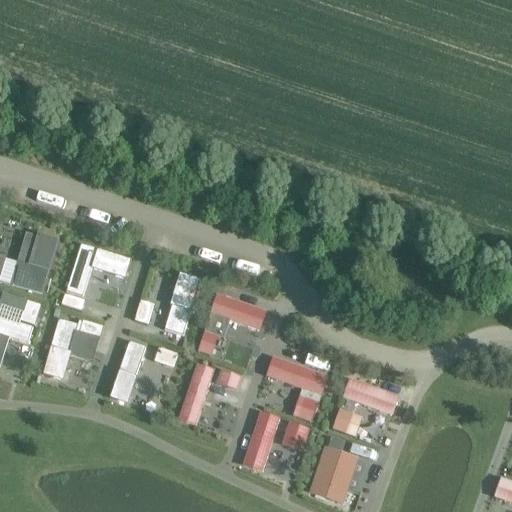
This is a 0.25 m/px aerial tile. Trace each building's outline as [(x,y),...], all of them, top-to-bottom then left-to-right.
[(18,264),(11,287),(43,296),(50,273),(59,241),(38,234),(37,238),(28,268),(18,264)] [(82,246),(67,293),(83,299),(92,271),(126,281),(132,262),(82,246)] [(173,307),(165,330),(184,336),(191,312),(201,280),(180,274),(171,306),(173,307)] [(65,296),(62,307),(81,314),(85,302),(65,296)] [(218,297),(211,315),(231,322),(231,323),(260,334),(267,314),(218,297)] [(141,302),(134,323),(149,328),(155,307),(141,302)] [(27,303),(21,323),(35,327),(41,308),(27,303)] [(0,319),(0,336),(28,346),(29,342),(33,330),(0,319)] [(60,321),(43,377),(64,383),(71,357),(69,356),(75,334),(76,334),(78,327),(76,326),(60,321)] [(83,323),(79,335),(100,341),(103,329),(83,323)] [(205,334),(198,353),(212,358),(218,339),(205,334)] [(130,344),(110,400),(128,407),(138,379),(136,379),(146,349),(130,344)] [(158,350),(154,364),(174,370),(179,357),(158,350)] [(273,359),(266,379),(302,392),(321,398),(322,399),(329,379),(273,359)] [(198,366),(179,422),(196,428),(215,372),(198,366)] [(221,372),(217,386),(237,393),(242,379),(221,372)] [(350,381),(343,401),(393,419),(400,399),(350,381)] [(305,399),(298,420),(312,425),(319,404),(305,399)] [(340,411),(333,431),(346,436),(353,416),(340,411)] [(260,414),(243,468),(263,475),(281,421),(260,414)] [(289,424),(285,436),(306,443),(310,431),(289,424)] [(331,442),(328,450),(342,455),(345,447),(346,444),(332,439),(331,442)] [(324,449),(309,496),(343,507),(346,498),(347,494),(355,497),(361,498),(371,466),(366,464),(358,462),(359,460),(342,455),(328,450),(324,449)] [(511,483),(501,480),(494,500),(511,506),(511,483)]
